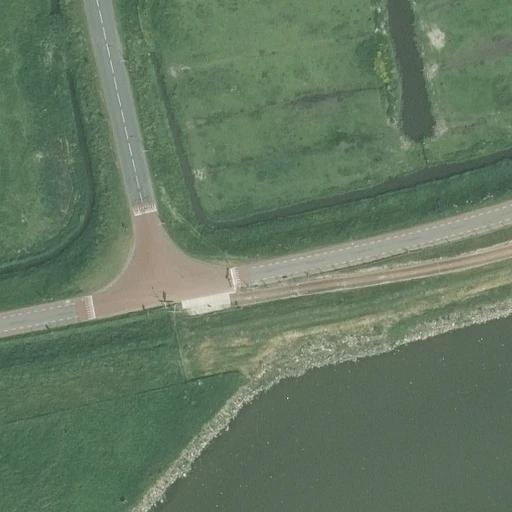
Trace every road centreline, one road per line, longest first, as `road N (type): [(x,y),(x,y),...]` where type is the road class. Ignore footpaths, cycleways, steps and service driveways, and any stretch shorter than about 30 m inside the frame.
road 1 (tertiary): [(163,289),(511,211)]
road 2 (tertiary): [(163,289),(97,0)]
road 3 (tertiary): [(0,322),(163,289)]
